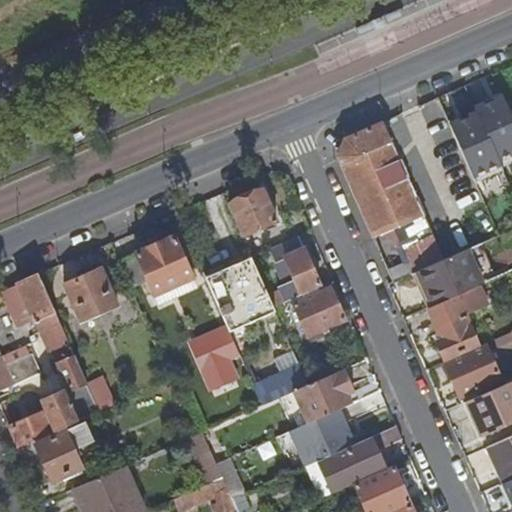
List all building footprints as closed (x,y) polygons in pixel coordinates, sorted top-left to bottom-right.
[(400,9),(354,30),(358,37),(404,17),(400,9)] [(462,112),(480,155),(511,140),(511,117),(502,94),(486,102),(490,111),(480,116),(476,106),(462,112)] [(476,106),(480,116),(490,111),(486,102),(476,106)] [(338,158),(374,237),(394,229),(408,261),(388,270),(393,282),(411,274),(442,260),(382,123),(344,139),(338,158)] [(229,204),(243,236),(275,222),(261,190),(229,204)] [(485,206),(496,231),(510,224),(499,200),(485,206)] [(118,260),(129,287),(146,280),(153,295),(193,277),(174,235),(118,260)] [(269,249),(285,285),(278,288),(279,290),(267,295),(272,307),(320,287),(298,237),(269,249)] [(411,274),(420,294),(424,292),(430,306),(477,285),(494,278),(479,244),(442,260),(411,274)] [(204,277),(225,325),(227,330),(274,310),(272,307),(267,295),(250,257),(204,277)] [(64,285),(79,321),(115,305),(99,269),(64,285)] [(34,320),(48,352),(56,348),(58,353),(65,360),(55,365),(66,389),(41,400),(44,409),(7,426),(17,447),(98,412),(37,274),(16,284),(17,285),(32,319),(32,321),(34,320)] [(193,277),(153,295),(156,301),(195,283),(193,277)] [(0,292),(16,326),(32,319),(17,285),(0,292)] [(426,308),(440,341),(436,342),(442,358),(475,344),(463,315),(486,305),(477,285),(430,306),(426,308)] [(298,302),(312,334),(327,327),(344,320),(329,289),(298,302)] [(420,294),(426,308),(430,306),(424,292),(420,294)] [(225,325),(190,341),(196,355),(172,366),(177,375),(236,349),(227,330),(225,325)] [(327,327),(312,334),(314,339),(329,332),(327,327)] [(444,361),(460,395),(477,388),(479,392),(493,386),(491,381),(500,378),(487,349),(511,338),(511,329),(483,343),(484,344),(444,361)] [(21,342),(0,351),(0,359),(0,361),(24,350),(21,342)] [(0,382),(35,367),(27,349),(24,350),(0,361),(0,359),(0,382)] [(252,385),(261,405),(291,392),(307,384),(291,350),(274,358),(280,372),(261,380),(252,385)] [(242,362),(252,385),(261,380),(251,358),(242,362)] [(291,392),(304,424),(344,406),(351,403),(347,394),(353,391),(343,369),(307,384),(291,392)] [(86,382),(99,411),(114,404),(101,375),(86,382)] [(466,399),(481,434),(511,420),(511,379),(466,399)] [(299,441),(308,463),(316,459),(353,444),(344,424),(350,421),(344,406),(304,424),(288,431),(293,443),(299,441)] [(36,444),(52,479),(80,466),(72,448),(91,439),(83,422),(36,444)] [(316,459),(331,492),(354,482),(384,469),(375,449),(402,438),(396,425),(353,444),(316,459)] [(186,438),(207,483),(222,477),(216,463),(201,431),(186,438)] [(511,433),(485,445),(502,483),(511,478),(511,433)] [(222,477),(231,497),(245,491),(230,457),(216,463),(222,477)] [(77,486),(88,511),(141,511),(159,504),(139,459),(77,486)] [(354,482),(366,511),(389,511),(409,503),(393,465),(384,469),(354,482)] [(215,497),(216,501),(211,503),(215,511),(228,511),(236,509),(231,497),(222,477),(207,483),(173,498),(180,511),(215,497)] [(511,478),(502,483),(511,504),(511,478)] [(71,489),(81,511),(88,511),(77,486),(71,489)] [(389,511),(413,511),(409,503),(389,511)]
